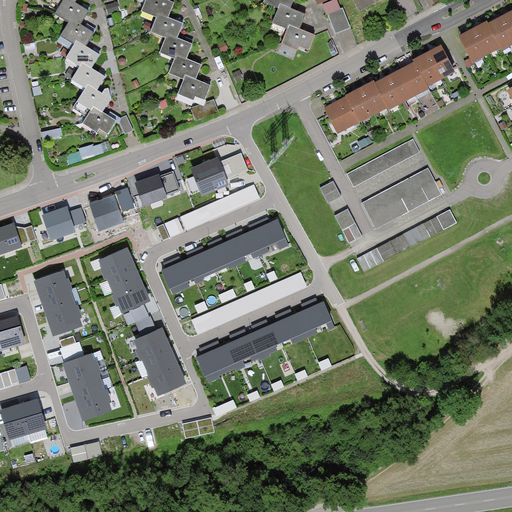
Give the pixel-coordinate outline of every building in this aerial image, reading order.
[(74,3),(68,0),(61,0),(56,10),(70,19),(79,24),(87,11),(74,3)] [(168,0),(146,0),(144,7),(158,13),(169,17),(175,2),(168,0)] [(269,0),(282,5),(292,9),(296,0),(269,0)] [(354,0),(360,10),(379,0),(354,0)] [(116,1),(103,4),(106,12),(118,9),(116,1)] [(292,9),(282,5),(276,19),(290,25),(300,29),(306,15),(292,9)] [(511,5),(499,13),(511,36),(511,5)] [(343,8),(329,13),(337,34),(351,29),(343,8)] [(169,17),(158,13),(152,27),(167,33),(178,37),(184,23),(169,17)] [(486,19),(498,42),(500,45),(511,38),(511,36),(499,13),(486,19)] [(471,25),(484,49),(498,42),(486,19),(485,18),(471,25)] [(79,24),(70,19),(61,33),(75,41),(84,47),(93,33),(79,24)] [(300,29),(290,25),(284,39),(310,50),(316,35),(300,29)] [(484,49),(471,25),(457,33),(470,57),(484,49)] [(178,37),(167,33),(161,48),(177,54),(188,58),(193,44),(178,37)] [(84,47),(75,41),(67,55),(80,63),(89,68),(97,55),(84,47)] [(425,48),(438,74),(452,67),(440,41),(425,48)] [(225,42),(217,45),(220,52),(228,50),(225,42)] [(438,74),(425,48),(412,55),(414,59),(425,81),(438,74)] [(188,58),(177,54),(171,69),(186,75),(196,79),(202,64),(188,58)] [(469,56),(463,60),(467,68),(473,64),(469,56)] [(401,66),(414,90),(426,84),(425,81),(414,59),(401,66)] [(89,68),(80,63),(71,77),(84,85),(94,91),(103,77),(89,68)] [(387,73),(400,97),(414,90),(401,66),(387,73)] [(400,97),(387,73),(374,80),(385,102),(387,105),(400,97)] [(196,79),(186,75),(177,97),(192,103),(195,95),(205,99),(211,85),(196,79)] [(359,84),(372,109),(385,102),(374,80),(372,77),(359,84)] [(134,78),(129,80),(133,88),(138,85),(134,78)] [(372,109),(359,84),(346,91),(347,93),(359,116),(372,109)] [(94,91),(84,85),(70,108),(85,117),(92,106),(101,112),(109,100),(107,88),(99,93),(94,91)] [(347,93),(325,104),(337,127),(359,116),(347,93)] [(167,96),(156,102),(160,110),(171,104),(167,96)] [(213,100),(191,108),(196,119),(217,111),(213,100)] [(92,106),(85,117),(83,120),(106,134),(114,120),(101,112),(92,106)] [(133,129),(126,117),(118,121),(125,133),(133,129)] [(503,118),(496,122),(499,129),(507,125),(503,118)] [(46,140),(62,138),(61,129),(44,132),(46,140)] [(365,134),(355,139),(359,145),(368,140),(365,134)] [(215,147),(225,143),(223,138),(213,142),(215,147)] [(407,141),(414,156),(421,152),(414,138),(407,141)] [(112,148),(110,141),(90,146),(92,153),(112,148)] [(400,145),(407,159),(414,156),(407,141),(400,145)] [(393,148),(401,163),(407,159),(400,145),(393,148)] [(387,151),(394,166),(401,163),(393,148),(387,151)] [(380,155),(387,169),(394,166),(387,151),(380,155)] [(241,155),(219,164),(225,179),(248,170),(241,155)] [(373,158),(381,172),(387,169),(380,155),(373,158)] [(366,162),(374,176),(381,172),(373,158),(366,162)] [(217,160),(194,169),(203,192),(227,183),(225,179),(219,164),(217,160)] [(360,165),(368,179),(374,176),(366,162),(360,165)] [(353,169),(361,183),(368,179),(360,165),(353,169)] [(421,169),(428,183),(435,179),(428,165),(421,169)] [(361,183),(353,169),(346,172),(354,187),(361,183)] [(415,173),(422,186),(428,183),(421,169),(415,173)] [(174,172),(160,176),(167,196),(181,191),(174,172)] [(409,176),(416,189),(422,186),(415,173),(409,176)] [(159,174),(135,183),(144,207),(168,199),(167,196),(160,176),(159,174)] [(402,180),(409,193),(416,189),(409,176),(402,180)] [(428,183),(436,197),(443,193),(435,179),(428,183)] [(395,183),(402,197),(409,193),(402,180),(395,183)] [(324,194),(337,187),(334,181),(321,187),(324,194)] [(388,187),(395,200),(402,197),(395,183),(388,187)] [(436,197),(428,183),(422,186),(429,200),(436,197)] [(260,198),(254,185),(181,217),(187,231),(260,198)] [(429,200),(422,186),(416,189),(424,203),(429,200)] [(328,201),(341,194),(337,187),(324,194),(328,201)] [(382,190),(389,204),(395,200),(388,187),(382,190)] [(129,189),(114,194),(121,211),(135,206),(129,189)] [(424,203),(416,189),(409,193),(417,207),(424,203)] [(375,194),(382,207),(389,204),(382,190),(375,194)] [(417,207),(409,193),(402,197),(410,211),(417,207)] [(121,211),(114,194),(90,203),(99,229),(124,220),(121,211)] [(369,197),(376,211),(382,207),(375,194),(369,197)] [(376,211),(369,197),(362,201),(369,215),(376,211)] [(410,211),(402,197),(395,200),(403,215),(410,211)] [(403,215),(395,200),(389,204),(397,218),(403,215)] [(397,218),(389,204),(382,207),(390,221),(397,218)] [(68,206),(41,215),(50,240),(77,231),(75,225),(70,211),(68,206)] [(82,207),(70,211),(75,225),(87,222),(82,207)] [(390,221),(382,207),(376,211),(384,225),(390,221)] [(339,221),(352,214),(349,208),(336,215),(339,221)] [(442,213),(450,228),(456,224),(449,210),(442,213)] [(384,225),(376,211),(369,215),(377,229),(384,225)] [(450,228),(442,213),(436,217),(444,231),(450,228)] [(343,228),(356,221),(352,214),(339,221),(343,228)] [(180,217),(157,226),(163,240),(185,230),(180,217)] [(444,231),(436,217),(429,220),(437,234),(444,231)] [(171,285),(284,236),(277,219),(164,268),(171,285)] [(437,234),(429,220),(424,223),(431,238),(437,234)] [(14,223),(0,228),(0,256),(23,249),(14,223)] [(431,238),(424,223),(416,227),(424,241),(431,238)] [(32,225),(25,228),(30,242),(37,240),(32,225)] [(410,231),(417,245),(424,241),(416,227),(410,231)] [(417,245),(410,231),(403,234),(411,248),(417,245)] [(411,248),(403,234),(397,238),(405,252),(411,248)] [(405,252),(397,238),(391,241),(398,255),(405,252)] [(398,255),(391,241),(384,245),(391,259),(398,255)] [(377,248),(385,262),(391,259),(384,245),(377,248)] [(127,248),(100,260),(123,310),(149,298),(127,248)] [(385,262),(377,248),(371,252),(378,266),(385,262)] [(378,266),(371,252),(364,255),(372,269),(378,266)] [(372,269),(364,255),(358,258),(366,272),(372,269)] [(279,277),(276,269),(268,273),(271,281),(279,277)] [(63,271),(36,280),(53,331),(81,322),(63,271)] [(307,287),(300,273),(192,319),(199,334),(307,287)] [(256,287),(253,279),(245,282),(248,291),(256,287)] [(238,295),(234,287),(219,294),(223,302),(238,295)] [(206,300),(195,304),(199,313),(209,308),(206,300)] [(206,373),(331,318),(323,302),(199,356),(206,373)] [(0,347),(24,341),(17,316),(0,321),(0,347)] [(161,327),(135,338),(159,391),(184,379),(161,327)] [(92,353),(66,363),(84,416),(111,406),(92,353)] [(331,366),(328,358),(320,362),(323,370),(331,366)] [(308,376),(305,368),(297,371),(300,380),(308,376)] [(14,369),(0,373),(0,387),(18,382),(14,369)] [(282,378),(271,383),(275,391),(285,387),(282,378)] [(258,389),(247,393),(251,402),(261,397),(258,389)] [(236,408),(233,399),(214,408),(218,416),(236,408)] [(38,400),(4,409),(11,435),(45,426),(38,400)] [(211,417),(183,422),(186,437),(214,431),(211,417)] [(100,441),(72,446),(75,461),(103,455),(100,441)]
